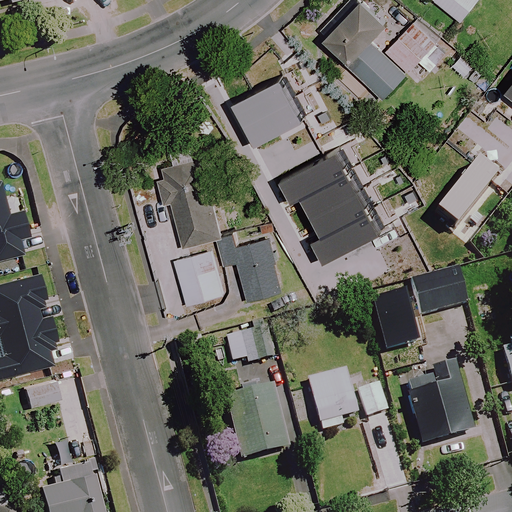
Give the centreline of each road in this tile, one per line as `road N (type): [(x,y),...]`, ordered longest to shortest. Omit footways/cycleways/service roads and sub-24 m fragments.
road 1 (residential): [(168,511),(57,84)]
road 2 (unclassified): [(57,84),(136,61),(241,0)]
